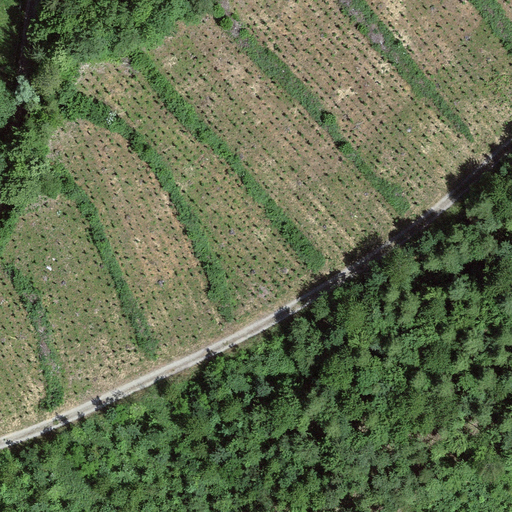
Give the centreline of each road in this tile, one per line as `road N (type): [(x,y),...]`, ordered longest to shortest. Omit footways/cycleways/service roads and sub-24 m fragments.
road 1 (track): [(0,431),(106,397),(313,298),(511,136)]
road 2 (track): [(0,194),(35,0)]
